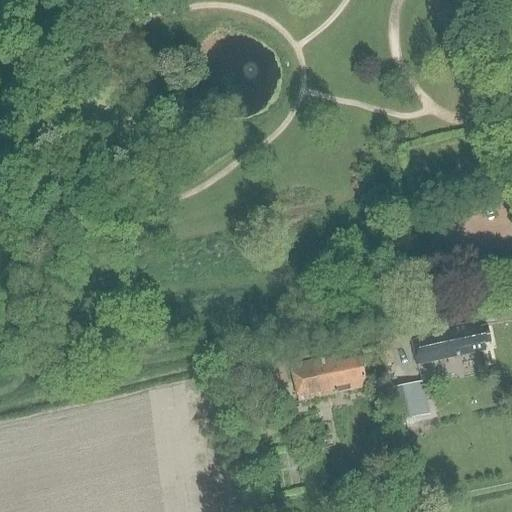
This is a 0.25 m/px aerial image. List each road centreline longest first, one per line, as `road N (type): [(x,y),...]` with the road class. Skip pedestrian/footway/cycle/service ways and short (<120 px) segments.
road 1 (residential): [(511,183),(468,48),(474,18),(494,0)]
road 2 (track): [(345,343),(430,321),(511,312)]
